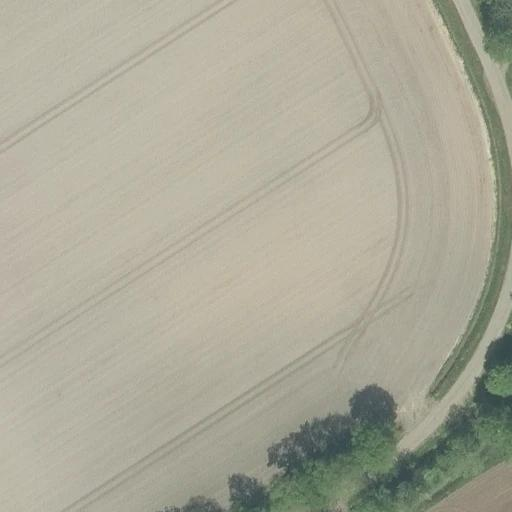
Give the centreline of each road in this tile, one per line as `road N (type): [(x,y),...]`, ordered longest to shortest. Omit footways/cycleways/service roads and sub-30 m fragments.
road 1 (unclassified): [(310,511),(408,449),(471,391),(511,298)]
road 2 (unclassified): [(511,134),(494,66),(463,0)]
